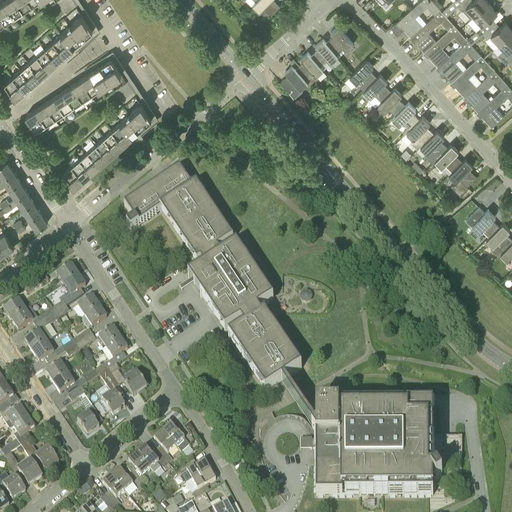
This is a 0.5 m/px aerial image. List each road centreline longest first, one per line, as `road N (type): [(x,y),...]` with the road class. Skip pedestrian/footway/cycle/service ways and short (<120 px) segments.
road 1 (tertiary): [(511,367),(462,327),(245,75)]
road 2 (residential): [(511,183),(348,0)]
road 3 (residential): [(67,227),(245,75)]
road 4 (residential): [(175,388),(67,227)]
road 5 (residential): [(85,466),(0,340)]
road 6 (residential): [(485,511),(467,412),(459,399),(431,398)]
road 7 (residential): [(249,511),(175,388)]
road 8 (unknown): [(111,35),(1,125)]
road 9 (residential): [(67,227),(1,125)]
